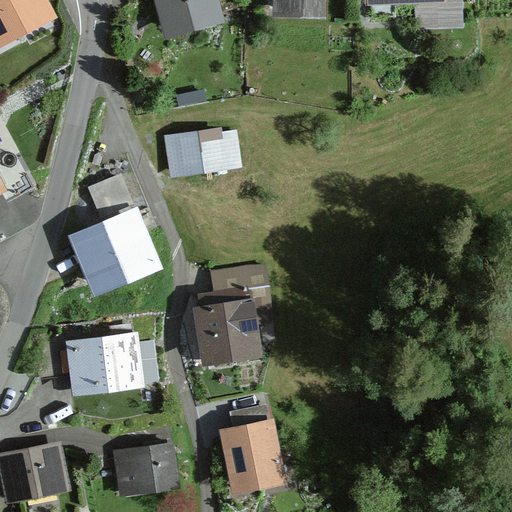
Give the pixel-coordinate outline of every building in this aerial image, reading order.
[(0,0),(0,35),(46,11),(40,0),(0,0)] [(162,0),(170,29),(215,16),(210,0),(162,0)] [(314,9),(313,0),(278,0),(278,8),(314,9)] [(458,23),(456,0),(372,0),(373,17),(395,16),(393,0),(419,0),(421,24),(458,23)] [(169,138),(172,169),(234,161),(230,132),(219,134),(218,131),(169,138)] [(0,178),(2,177),(9,190),(29,179),(11,147),(0,152),(0,178)] [(130,202),(119,176),(91,188),(102,213),(130,202)] [(156,226),(147,205),(136,210),(145,230),(149,229),(156,226)] [(152,260),(134,218),(79,241),(96,284),(152,260)] [(214,355),(256,349),(247,290),(197,297),(203,335),(210,334),(214,355)] [(76,371),(78,387),(156,377),(152,344),(133,346),(132,339),(130,339),(129,327),(112,329),(113,341),(84,345),(83,333),(43,338),(41,376),(76,371)] [(227,435),(237,484),(279,476),(264,407),(233,413),(237,433),(227,435)] [(120,457),(125,487),(172,480),(168,450),(167,450),(165,440),(145,443),(146,453),(120,457)] [(44,490),(45,487),(63,484),(56,448),(0,459),(0,493),(10,491),(10,494),(28,491),(31,492),(44,490)]
